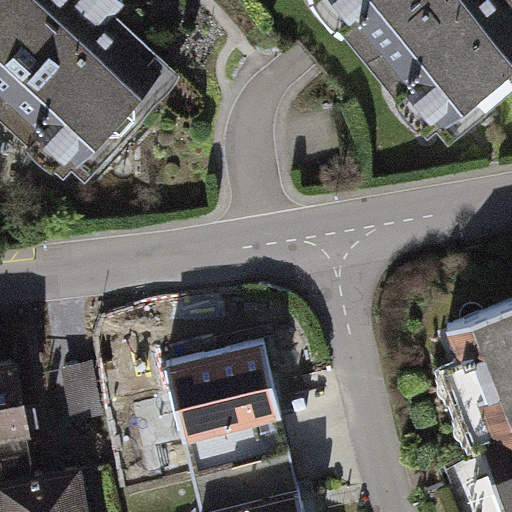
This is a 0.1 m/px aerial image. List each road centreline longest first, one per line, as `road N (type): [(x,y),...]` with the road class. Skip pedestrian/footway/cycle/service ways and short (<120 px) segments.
road 1 (residential): [(339,234),(0,282)]
road 2 (residential): [(394,511),(371,427),(339,234)]
road 3 (residential): [(511,202),(339,234)]
